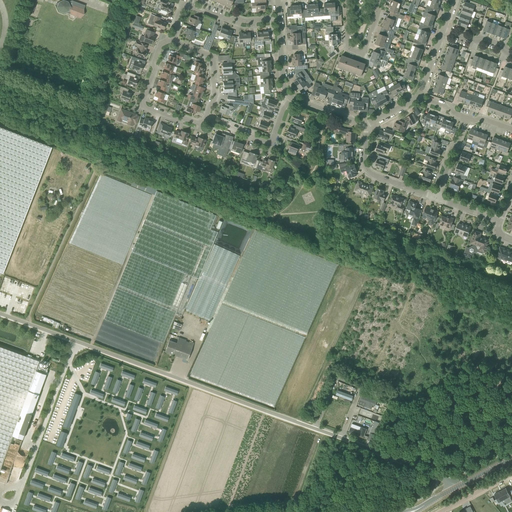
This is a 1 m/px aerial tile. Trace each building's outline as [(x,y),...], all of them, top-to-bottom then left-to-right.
[(84,9),(85,6),(72,0),(68,2),(63,0),(59,2),(57,7),(59,12),(64,13),(66,12),(70,14),(81,18),(84,15),(84,9)] [(166,4),(167,1),(163,0),(160,0),(159,4),(161,5),(160,9),(161,10),(160,12),(160,13),(165,15),(166,14),(167,12),(169,13),(172,6),(166,4)] [(390,3),(389,5),(399,9),(400,5),(403,6),(404,1),(401,0),(395,0),(395,1),(393,0),(392,3),(390,3)] [(426,9),(438,13),(440,8),(438,7),(439,4),(432,1),(430,7),(427,6),(426,9)] [(463,8),(473,11),(475,6),(480,8),(481,5),(470,1),(469,4),(465,2),(463,8)] [(266,7),(266,2),(254,3),(251,3),(252,9),(256,8),(256,12),(265,12),(265,7),(266,7)] [(325,16),(325,15),(327,14),(327,16),(330,16),(331,16),(330,12),(330,3),(324,4),(325,9),(322,9),(322,16),(325,16)] [(335,6),(335,3),(330,3),(330,12),(331,16),(330,16),(330,17),(340,16),(339,8),(339,6),(335,6)] [(314,17),(313,4),(307,5),(308,10),(305,10),(305,18),(308,18),(314,17)] [(314,17),(317,17),(322,16),(322,9),(319,9),(318,4),(313,4),(314,17)] [(301,5),(296,6),(296,14),(300,14),(300,16),(302,16),(302,18),(305,18),(305,10),(302,10),(301,5)] [(399,9),(389,5),(389,8),(390,8),(389,11),(391,12),(390,15),(399,18),(403,20),(405,16),(400,14),(400,13),(400,12),(401,10),(399,9)] [(293,14),(296,14),(296,6),(290,6),(291,13),(287,14),(287,17),(293,17),(293,14)] [(461,14),(471,17),(474,18),(476,13),(473,11),(463,8),(461,14)] [(426,18),(433,21),(434,18),(436,19),(438,13),(426,9),(424,12),(427,13),(426,18)] [(163,30),(165,23),(159,21),(160,18),(150,14),(147,24),(157,27),(157,28),(159,29),(159,28),(163,30)] [(459,19),(469,23),(471,17),(461,14),(459,19)] [(384,20),(383,22),(396,27),(399,18),(390,15),(389,18),(387,17),(386,20),(384,20)] [(202,18),(195,16),(194,16),(193,19),(190,17),(188,23),(196,26),(197,23),(200,24),(202,18)] [(424,27),(431,30),(433,25),(432,24),(433,21),(426,18),(424,24),(421,23),(419,26),(424,27)] [(488,19),(485,18),(482,25),(485,27),(483,31),(489,33),(493,23),(487,21),(488,19)] [(469,23),(459,19),(457,25),(461,27),(460,29),(468,32),(469,29),(467,28),(469,23)] [(396,27),(383,22),(382,25),(384,25),(383,28),(386,29),(385,32),(392,35),(394,30),(396,27)] [(489,33),(495,35),(498,25),(493,23),(489,33)] [(495,35),(500,37),(504,27),(498,25),(495,35)] [(508,26),(505,25),(504,27),(500,37),(506,39),(508,35),(510,36),(511,31),(511,27),(510,27),(509,29),(508,29),(508,26)] [(429,36),(431,30),(424,27),(419,26),(418,29),(421,30),(419,35),(427,38),(428,35),(429,36)] [(220,31),(217,30),(215,36),(218,37),(218,36),(224,38),(227,29),(221,27),(220,31)] [(329,40),(339,40),(339,37),(337,37),(337,34),(333,34),(333,27),(326,28),(326,31),(328,31),(328,35),(329,35),(329,40)] [(186,38),(193,41),(196,35),(193,34),(194,31),(186,28),(184,34),(187,35),(186,38)] [(232,31),(227,29),(224,38),(229,40),(229,41),(234,43),(235,37),(231,35),(232,31)] [(291,37),(291,39),(302,39),(305,38),(305,33),(306,32),(306,29),(302,29),(297,30),(297,33),(292,33),(293,37),(291,37)] [(143,42),(144,41),(151,44),(154,37),(153,36),(154,33),(146,30),(144,37),(140,36),(139,40),(143,42)] [(257,39),(254,39),(254,44),(255,50),(258,49),(258,45),(263,45),(263,41),(262,32),(257,32),(257,39)] [(268,32),(262,32),(263,41),(266,41),(266,43),(271,42),(270,39),(269,39),(268,32)] [(379,34),(377,39),(389,44),(390,44),(392,39),(393,39),(395,36),(392,35),(385,32),(384,36),(379,34)] [(239,36),(235,37),(234,43),(242,42),(243,47),(245,47),(245,46),(244,33),(239,33),(239,36)] [(254,44),(254,39),(254,37),(250,38),(250,33),(244,33),(245,46),(250,46),(251,45),(251,44),(254,44)] [(426,41),(427,38),(419,35),(418,40),(415,39),(413,42),(418,44),(425,47),(427,41),(426,41)] [(298,45),(298,49),(307,49),(306,44),(304,44),(304,42),(302,42),(302,39),(291,39),(291,42),(293,42),(293,45),(298,45)] [(387,49),(389,44),(377,39),(375,44),(380,46),(379,49),(386,52),(393,54),(394,51),(387,49)] [(328,44),(330,46),(331,53),(328,55),(331,58),(338,53),(335,50),(334,46),(338,46),(338,43),(339,42),(339,40),(329,40),(324,41),(324,45),(328,44)] [(147,51),(145,51),(147,45),(135,41),(134,45),(137,46),(135,51),(137,52),(135,55),(144,58),(147,51)] [(423,52),(425,47),(418,44),(417,47),(415,47),(413,52),(421,55),(422,52),(423,52)] [(449,46),(447,52),(457,55),(459,50),(449,46)] [(292,60),(302,60),(302,56),(305,56),(305,54),(307,54),(307,49),(298,49),(298,54),(294,54),(294,57),(292,58),(292,60)] [(386,52),(379,49),(378,53),(374,51),(372,56),(380,59),(381,57),(383,58),(382,60),(387,62),(389,58),(386,55),(385,55),(386,52)] [(174,57),(169,56),(167,61),(176,64),(177,61),(179,62),(181,57),(183,58),(184,54),(177,52),(176,55),(175,55),(174,57)] [(413,58),(412,61),(419,64),(421,58),(420,58),(421,55),(413,52),(411,58),(413,58)] [(447,52),(445,57),(455,61),(457,55),(447,52)] [(340,71),(342,72),(348,58),(342,55),(341,57),(339,57),(337,61),(339,62),(337,67),(341,68),(340,71)] [(477,67),(480,57),(475,55),(473,60),(470,59),(467,66),(470,67),(471,65),(473,66),(472,68),(476,70),(477,67)] [(386,67),(387,62),(382,60),(380,59),(372,56),(370,61),(374,63),(373,66),(381,69),(386,67)] [(139,62),(140,60),(132,57),(131,60),(134,61),(131,69),(136,71),(136,72),(139,74),(140,72),(141,73),(144,64),(139,62)] [(269,57),(264,57),(258,58),(255,58),(255,60),(257,60),(258,67),(271,66),(270,60),(269,60),(269,57)] [(443,63),(453,67),(455,61),(445,57),(443,63)] [(477,67),(482,69),(486,59),(480,57),(477,67)] [(354,60),(348,58),(342,72),(345,72),(346,70),(349,71),(354,60)] [(196,59),(193,65),(195,66),(194,71),(195,72),(201,74),(203,74),(205,69),(201,68),(203,64),(201,64),(202,61),(196,59)] [(222,63),(223,69),(232,69),(231,66),(235,65),(234,59),(230,60),(226,60),(227,63),(222,63)] [(299,66),(299,69),(308,69),(308,65),(305,65),(305,63),(307,63),(307,62),(307,59),(302,60),(292,60),(293,63),(294,63),(294,66),(299,66)] [(419,64),(412,61),(407,59),(406,63),(409,64),(407,69),(415,72),(416,69),(417,69),(419,64)] [(492,62),(486,59),(482,69),(488,71),(492,62)] [(360,62),(354,60),(349,71),(353,73),(352,75),(354,76),(360,62)] [(360,62),(354,76),(357,77),(357,74),(361,76),(363,71),(365,71),(367,67),(365,66),(366,64),(360,62)] [(496,77),(499,69),(496,68),(497,64),(492,62),(488,71),(494,73),(493,75),(496,77)] [(173,75),(174,72),(175,73),(177,67),(165,63),(163,68),(168,70),(167,73),(173,75)] [(445,74),(452,76),(453,73),(451,72),(453,67),(443,63),(441,69),(446,71),(445,74)] [(258,67),(259,72),(260,72),(260,76),(269,75),(269,72),(271,72),(271,66),(258,67)] [(507,78),(511,68),(505,66),(503,71),(500,70),(498,77),(501,78),(501,76),(507,78)] [(227,75),(227,78),(235,77),(235,71),(232,72),(232,69),(223,69),(223,75),(227,75)] [(381,76),(377,69),(372,71),(376,78),(381,76)] [(414,75),(415,72),(407,69),(405,74),(407,75),(405,78),(413,81),(415,75),(414,75)] [(165,79),(164,81),(171,84),(172,80),(175,77),(175,76),(173,75),(167,73),(162,71),(160,77),(165,79)] [(127,72),(126,75),(124,74),(123,78),(128,80),(127,84),(135,88),(136,84),(137,84),(138,83),(137,82),(138,79),(134,78),(135,75),(127,72)] [(201,74),(195,72),(194,75),(196,76),(194,81),(195,81),(201,83),(203,84),(205,79),(200,77),(201,74)] [(294,82),(297,86),(304,81),(302,79),(305,77),(301,72),(295,76),(297,79),(294,82)] [(444,76),(439,74),(437,80),(446,84),(449,78),(451,79),(452,76),(445,74),(444,76)] [(269,75),(260,76),(260,79),(259,79),(259,82),(260,82),(260,85),(272,84),(271,78),(269,79),(269,75)] [(223,81),(224,87),(233,87),(238,86),(238,84),(237,83),(236,83),(235,77),(227,78),(228,81),(223,81)] [(161,90),(167,92),(168,92),(169,89),(170,88),(171,86),(171,85),(171,84),(164,81),(159,80),(157,85),(162,87),(161,90)] [(446,84),(437,80),(435,86),(444,89),(446,84)] [(200,87),(201,83),(195,81),(194,85),(196,85),(194,90),(203,94),(205,88),(200,87)] [(304,81),(297,86),(300,90),(304,88),(306,91),(312,86),(308,81),(305,83),(304,81)] [(400,83),(394,86),(398,93),(401,92),(402,93),(407,90),(404,83),(400,85),(400,83)] [(272,89),(272,84),(260,85),(261,87),(263,87),(264,93),(270,93),(270,90),(272,89)] [(120,99),(128,102),(131,94),(127,92),(128,89),(121,86),(119,89),(123,91),(120,99)] [(315,96),(320,97),(324,87),(322,86),(321,86),(321,88),(314,86),(313,89),(317,91),(315,96)] [(332,102),(337,104),(341,93),(339,92),(339,91),(333,86),(332,90),(329,97),(333,99),(332,102)] [(395,95),(398,93),(394,86),(389,88),(390,90),(387,92),(390,97),(391,99),(396,96),(395,95)] [(444,89),(435,86),(432,92),(442,95),(444,89)] [(233,90),(233,87),(224,87),(224,93),(230,93),(230,96),(237,97),(236,89),(233,90)] [(326,96),(329,97),(332,90),(329,88),(328,91),(325,90),(326,87),(324,87),(320,97),(325,99),(326,96)] [(383,104),(384,104),(384,105),(387,103),(387,102),(388,101),(388,100),(387,98),(390,97),(387,92),(386,89),(378,94),(383,104)] [(201,99),(203,94),(194,90),(193,93),(191,93),(188,94),(187,98),(197,101),(198,98),(201,99)] [(164,103),(165,100),(163,100),(165,94),(156,91),(154,96),(159,98),(158,101),(164,103)] [(463,103),(467,93),(461,91),(457,101),(463,103)] [(349,96),(341,93),(337,104),(342,105),(343,102),(346,104),(349,96)] [(463,103),(469,105),(472,95),(467,93),(463,103)] [(376,95),(373,96),(370,97),(374,105),(377,103),(379,106),(383,104),(378,94),(376,95)] [(469,105),(475,107),(478,97),(472,95),(469,105)] [(359,111),(359,101),(360,97),(354,97),(354,98),(351,98),(350,105),(354,105),(353,110),(354,110),(353,111),(357,111),(357,110),(358,110),(358,111),(359,111)] [(368,99),(367,99),(367,98),(362,97),(362,102),(359,101),(359,111),(359,110),(360,110),(360,111),(363,112),(364,111),(364,106),(368,107),(368,99)] [(475,107),(480,109),(484,99),(478,97),(475,107)] [(260,107),(272,111),(273,108),(274,108),(276,102),(268,99),(264,98),(262,104),(261,103),(260,107)] [(249,100),(243,99),(242,103),(229,101),(228,105),(225,104),(224,107),(221,106),(219,112),(228,115),(229,112),(231,113),(233,109),(234,110),(240,104),(248,106),(249,103),(249,100)] [(491,101),(487,111),(493,113),(496,103),(491,101)] [(109,105),(104,103),(100,114),(105,116),(109,105)] [(493,113),(498,115),(502,106),(496,103),(493,113)] [(186,111),(194,114),(195,114),(196,111),(199,112),(201,107),(192,104),(191,106),(190,106),(188,107),(186,111)] [(508,108),(502,106),(498,115),(504,118),(508,108)] [(264,112),(262,117),(269,120),(269,121),(272,114),(271,114),(272,111),(260,107),(259,110),(264,112)] [(121,122),(122,119),(128,121),(127,124),(132,126),(133,123),(136,124),(139,117),(136,116),(136,115),(121,109),(117,120),(121,122)] [(301,125),(304,116),(298,114),(295,113),(291,121),(301,125)] [(425,126),(428,127),(433,115),(427,113),(426,118),(423,117),(421,122),(426,124),(425,126)] [(416,123),(412,117),(411,115),(407,117),(407,118),(404,119),(403,122),(399,121),(398,124),(395,123),(393,129),(404,133),(408,122),(409,122),(411,125),(416,123)] [(433,115),(428,127),(433,129),(434,128),(437,129),(437,128),(439,122),(436,121),(438,117),(433,115)] [(269,120),(262,117),(259,116),(258,120),(260,121),(258,127),(266,130),(268,123),(269,120)] [(144,120),(140,118),(133,138),(137,139),(141,128),(145,129),(146,126),(151,127),(153,122),(148,120),(149,119),(147,118),(147,120),(145,119),(144,119),(144,120)] [(439,122),(437,128),(440,129),(439,131),(444,133),(446,129),(449,121),(443,119),(442,123),(439,122)] [(444,133),(449,135),(450,133),(453,134),(453,133),(455,128),(452,127),(454,123),(449,121),(446,129),(444,133)] [(163,133),(165,134),(165,136),(168,137),(172,128),(167,126),(164,125),(163,126),(163,125),(162,128),(158,127),(156,133),(162,135),(163,133)] [(52,148),(0,127),(0,272),(3,274),(52,148)] [(295,138),(298,130),(289,127),(286,135),(295,138)] [(385,128),(384,132),(380,130),(377,138),(386,141),(388,136),(392,138),(394,132),(385,128)] [(473,141),(476,131),(471,129),(467,139),(473,141)] [(174,130),(172,137),(182,140),(181,144),(186,146),(187,142),(186,141),(189,134),(181,131),(181,133),(174,130)] [(350,132),(350,130),(347,130),(347,133),(346,135),(346,138),(347,138),(347,142),(355,142),(355,136),(356,136),(356,132),(350,132)] [(482,133),(476,131),(473,141),(479,143),(482,133)] [(482,133),(479,143),(477,146),(483,148),(484,147),(486,148),(489,142),(486,140),(488,135),(482,133)] [(221,150),(224,152),(228,141),(223,139),(222,137),(217,135),(214,136),(212,141),(213,143),(219,145),(221,144),(222,145),(221,150)] [(203,148),(206,140),(198,137),(198,139),(191,137),(189,143),(203,148)] [(490,147),(496,149),(499,139),(493,137),(491,143),(489,142),(486,148),(489,149),(490,147)] [(505,141),(499,139),(496,149),(502,151),(505,141)] [(231,142),(228,141),(224,152),(222,156),(225,158),(229,149),(230,148),(231,149),(230,150),(240,154),(243,145),(234,141),(232,141),(232,140),(231,142)] [(431,146),(433,147),(432,148),(430,154),(439,157),(441,152),(438,151),(441,143),(433,140),(431,146)] [(505,141),(502,151),(507,153),(511,143),(505,141)] [(301,146),(290,142),(288,147),(290,147),(288,152),(296,155),(298,150),(299,150),(301,146)] [(390,145),(385,143),(384,146),(378,144),(376,151),(380,152),(379,153),(384,155),(385,151),(388,152),(390,145)] [(344,160),(349,160),(349,159),(353,159),(353,155),(354,155),(354,148),(354,145),(350,145),(339,144),(339,151),(342,151),(342,154),(339,154),(339,159),(344,160)] [(247,158),(244,157),(242,163),(246,164),(247,161),(254,163),(253,168),(256,169),(259,161),(256,160),(258,155),(249,152),(247,158)] [(471,155),(462,152),(459,160),(468,163),(471,155)] [(435,170),(435,169),(437,168),(438,166),(437,165),(436,165),(436,164),(434,163),(436,159),(426,155),(425,159),(425,160),(428,161),(426,166),(435,170)] [(389,160),(385,158),(384,161),(377,159),(375,166),(383,169),(384,165),(386,166),(389,160)] [(265,168),(266,168),(265,169),(266,170),(271,173),(272,172),(273,169),(273,168),(272,168),(274,161),(268,159),(268,161),(263,159),(261,166),(265,167),(265,168)] [(466,167),(458,164),(455,172),(463,175),(466,167)] [(504,177),(506,175),(508,168),(497,164),(496,167),(499,168),(498,172),(497,175),(504,177)] [(349,178),(356,176),(355,170),(356,170),(354,165),(340,169),(341,173),(347,171),(348,174),(349,178)] [(403,176),(405,172),(407,166),(403,165),(399,175),(403,176)] [(430,176),(431,172),(425,169),(424,174),(423,174),(422,179),(430,182),(432,177),(430,176)] [(497,175),(496,174),(494,173),(492,180),(493,181),(502,184),(504,177),(497,175)] [(457,192),(458,189),(460,182),(461,179),(454,177),(453,180),(452,179),(450,187),(453,188),(452,190),(457,192)] [(157,188),(133,178),(131,184),(154,194),(156,191),(157,188)] [(370,196),(373,187),(370,186),(369,187),(361,184),(362,183),(358,181),(355,190),(370,196)] [(501,187),(492,184),(491,183),(489,186),(492,187),(491,191),(499,193),(501,187)] [(378,199),(381,200),(384,201),(386,195),(382,194),(383,190),(377,188),(373,198),(378,199)] [(131,252),(104,319),(163,343),(174,316),(180,319),(217,232),(210,230),(215,215),(156,191),(154,194),(131,252)] [(498,196),(489,193),(487,192),(486,195),(489,196),(488,200),(495,203),(498,196)] [(401,204),(403,199),(400,198),(400,197),(399,197),(397,197),(397,196),(396,196),(393,195),(390,203),(397,206),(395,210),(402,213),(405,206),(401,204)] [(416,227),(417,223),(420,215),(418,214),(420,209),(418,209),(416,206),(417,204),(409,201),(406,209),(410,210),(409,214),(416,217),(415,218),(414,218),(411,225),(416,227)] [(433,225),(438,212),(431,210),(431,209),(426,207),(422,218),(429,220),(428,222),(429,225),(431,225),(433,225)] [(450,229),(453,219),(450,217),(449,219),(442,216),(439,225),(440,224),(446,226),(446,228),(450,229)] [(467,237),(471,227),(464,225),(464,226),(458,224),(455,233),(462,235),(463,234),(467,236),(467,237)] [(483,254),(483,252),(485,253),(490,240),(483,238),(483,239),(479,237),(481,233),(475,231),(473,236),(471,235),(468,242),(470,243),(474,245),(473,245),(468,248),(466,247),(463,256),(470,258),(471,254),(477,252),(483,254)] [(506,249),(500,247),(496,257),(502,260),(503,258),(506,260),(511,262),(511,261),(511,252),(506,250),(506,249)] [(54,324),(53,326),(58,328),(60,323),(44,317),(43,320),(54,324)] [(169,340),(165,352),(187,360),(194,343),(189,341),(189,342),(186,341),(186,340),(179,337),(177,343),(169,340)] [(0,467),(39,361),(0,347),(0,467)] [(101,363),(100,367),(113,372),(114,367),(101,363)] [(123,371),(121,375),(134,380),(136,376),(123,371)] [(94,372),(89,384),(93,386),(98,373),(94,372)] [(108,377),(104,390),(108,391),(113,379),(108,377)] [(115,379),(110,392),(115,394),(119,381),(115,379)] [(145,379),(143,383),(157,388),(158,384),(145,379)] [(338,381),(330,399),(350,406),(355,394),(357,389),(338,381)] [(130,384),(125,397),(130,398),(134,386),(130,384)] [(137,387),(133,400),(138,402),(142,389),(137,387)] [(166,387),(165,391),(177,396),(179,392),(166,387)] [(91,390),(89,394),(103,399),(105,395),(91,390)] [(69,429),(81,395),(75,393),(63,427),(69,429)] [(151,393),(147,406),(152,407),(156,395),(151,393)] [(159,396),(154,408),(159,410),(163,398),(159,396)] [(113,397),(111,402),(124,407),(126,402),(113,397)] [(376,401),(361,397),(359,403),(374,408),(376,401)] [(173,401),(168,414),(173,415),(177,403),(173,401)] [(134,405),(133,410),(146,414),(147,410),(134,405)] [(157,414),(155,419),(168,423),(169,419),(157,414)] [(136,419),(131,432),(136,434),(140,421),(136,419)] [(146,420),(145,424),(157,429),(158,424),(146,420)] [(375,433),(380,423),(375,421),(370,431),(375,433)] [(367,427),(354,423),(351,431),(365,435),(367,427)] [(162,429),(157,442),(163,444),(168,431),(162,429)] [(67,433),(61,431),(56,446),(62,448),(67,433)] [(141,434),(140,438),(152,442),(153,438),(141,434)] [(128,441),(122,454),(127,456),(132,443),(128,441)] [(138,442),(137,446),(149,451),(150,446),(138,442)] [(154,451),(149,464),(154,466),(159,453),(154,451)] [(52,452),(48,464),(52,466),(56,453),(52,452)] [(62,453),(60,457),(73,462),(74,457),(62,453)] [(133,455),(132,459),(144,464),(146,459),(133,455)] [(79,462),(74,475),(79,477),(84,464),(79,462)] [(119,462),(115,474),(119,476),(124,463),(119,462)] [(130,463),(129,468),(141,472),(142,468),(130,463)] [(87,465),(82,478),(87,480),(92,467),(87,465)] [(57,466),(55,470),(68,474),(69,470),(57,466)] [(97,466),(96,470),(109,475),(110,471),(97,466)] [(36,469),(35,473),(47,478),(49,473),(36,469)] [(146,473),(141,486),(146,488),(151,475),(146,473)] [(55,475),(53,480),(65,484),(67,480),(55,475)] [(125,476),(124,481),(136,485),(138,481),(125,476)] [(92,479),(91,483),(104,488),(105,484),(92,479)] [(113,479),(108,492),(113,494),(117,481),(113,479)] [(31,481),(30,486),(43,490),(44,486),(31,481)] [(70,484),(66,496),(71,498),(76,486),(70,484)] [(79,487),(74,499),(79,501),(84,489),(79,487)] [(50,488),(48,492),(61,497),(62,493),(50,488)] [(89,488),(88,491),(101,496),(102,493),(89,488)] [(500,491),(494,495),(498,503),(502,501),(504,505),(511,501),(510,497),(506,488),(500,491)] [(140,491),(135,503),(140,504),(144,492),(140,491)] [(28,493),(24,505),(28,506),(33,494),(28,493)] [(38,494),(37,498),(50,502),(51,499),(38,494)] [(119,494),(117,498),(130,503),(131,499),(119,494)] [(107,498),(102,510),(106,511),(107,511),(112,500),(107,498)] [(85,501),(84,505),(97,510),(98,506),(85,501)] [(55,503),(51,511),(56,511),(60,505),(55,503)]
